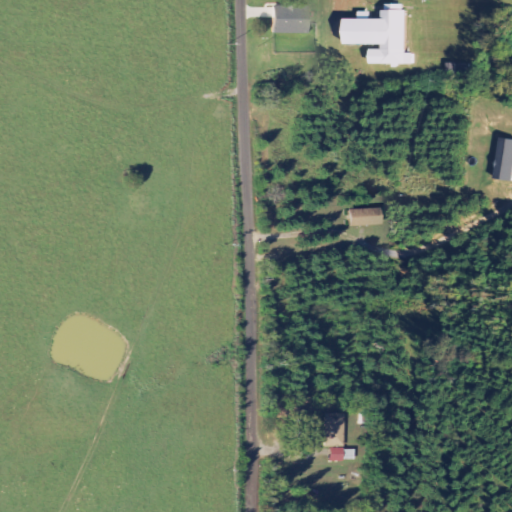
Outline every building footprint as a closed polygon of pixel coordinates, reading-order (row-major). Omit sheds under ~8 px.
[(273,34),(309,33),(309,6),(299,7),(299,5),(272,5),(273,34)] [(349,44),(385,44),(385,49),(374,49),(374,64),(417,65),(417,54),(410,54),(410,5),(387,5),(387,19),(373,19),(373,12),(362,12),(362,19),(349,19),(349,44)] [(511,139),(503,138),(497,178),(511,180),(511,139)] [(349,211),(349,227),(381,226),(381,209),(349,211)] [(345,414),(325,414),(325,447),(345,448),(345,414)] [(330,461),(355,461),(355,449),(330,449),(330,461)]
